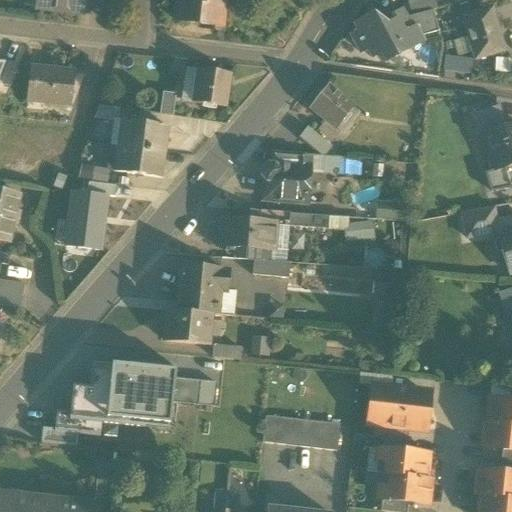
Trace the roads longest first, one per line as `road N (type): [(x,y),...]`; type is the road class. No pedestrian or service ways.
road 1 (tertiary): [(0,398),(299,62)]
road 2 (residential): [(299,62),(134,47)]
road 3 (residential): [(134,47),(0,26)]
